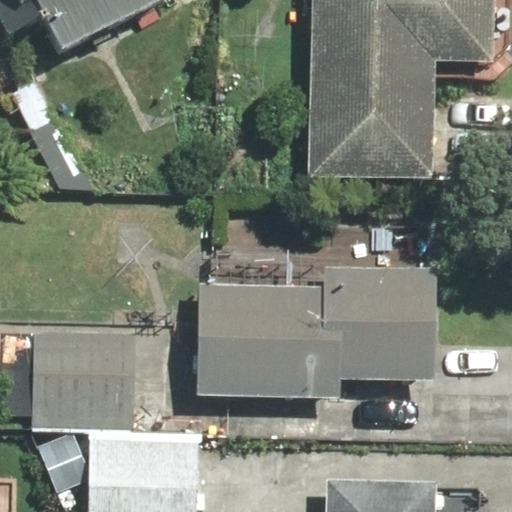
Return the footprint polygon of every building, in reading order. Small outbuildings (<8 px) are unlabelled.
[(172,0),(4,0),(15,19),(28,13),(56,68),(176,7),(172,0)] [(487,72),(488,0),(303,0),(299,181),(430,184),(432,71),(487,72)] [(45,68),(3,90),(61,204),(104,183),(45,68)] [(337,406),(337,386),(431,388),(433,272),(320,270),(319,290),(195,288),(193,403),(337,406)] [(136,330),(31,327),(30,339),(0,338),(0,437),(86,440),(83,511),(195,511),(197,443),(133,441),(136,330)] [(0,511),(18,511),(20,482),(0,481),(0,511)] [(434,511),(435,487),(321,484),(320,511),(434,511)]
